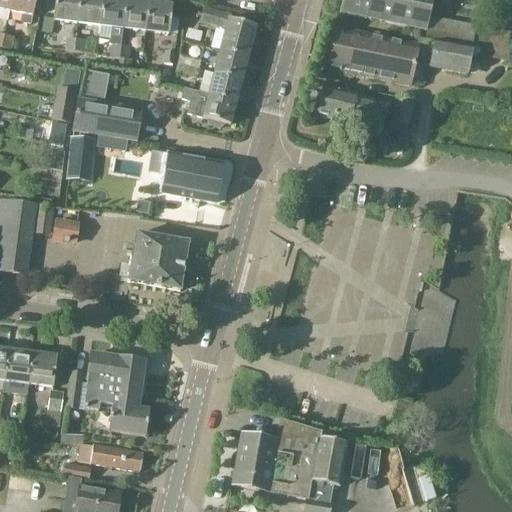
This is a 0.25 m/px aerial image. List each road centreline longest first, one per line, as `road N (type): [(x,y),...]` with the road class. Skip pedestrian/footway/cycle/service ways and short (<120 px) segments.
road 1 (unclassified): [(511,191),(369,174),(259,148)]
road 2 (residential): [(0,310),(210,339)]
road 3 (secondary): [(210,339),(259,148)]
road 4 (secondary): [(168,511),(210,339)]
road 5 (secondary): [(259,148),(295,5)]
